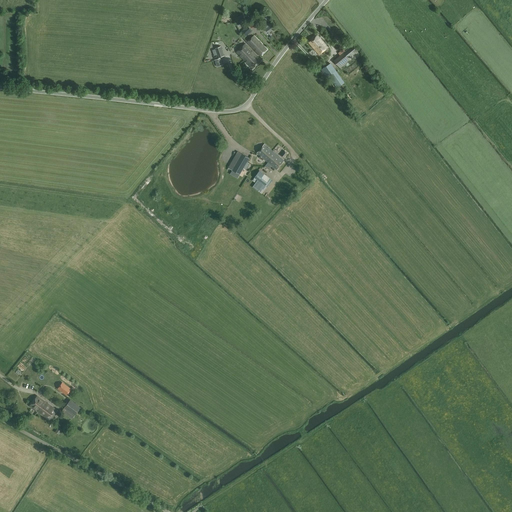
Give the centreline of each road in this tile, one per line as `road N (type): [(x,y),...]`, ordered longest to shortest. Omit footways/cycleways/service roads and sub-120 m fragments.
road 1 (unclassified): [(0,87),(239,109),(326,0)]
road 2 (unclassified): [(163,511),(0,418)]
